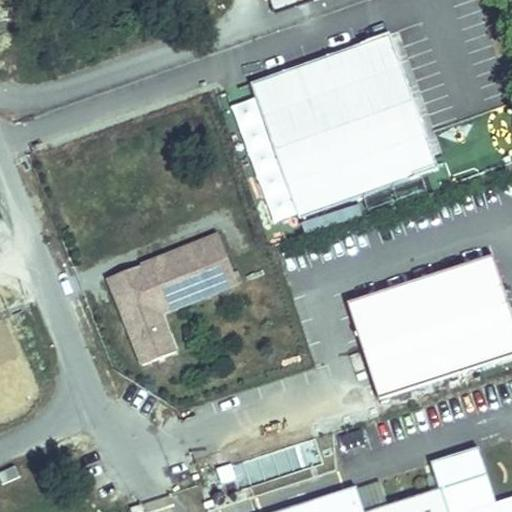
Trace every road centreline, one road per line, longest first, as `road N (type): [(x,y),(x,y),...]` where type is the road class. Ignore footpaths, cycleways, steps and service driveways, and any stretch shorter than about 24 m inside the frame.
road 1 (unknown): [(493,234),(336,266),(320,293),(321,394),(130,448),(152,511)]
road 2 (unclassified): [(0,176),(86,399),(137,456)]
road 3 (unknown): [(426,0),(483,147)]
